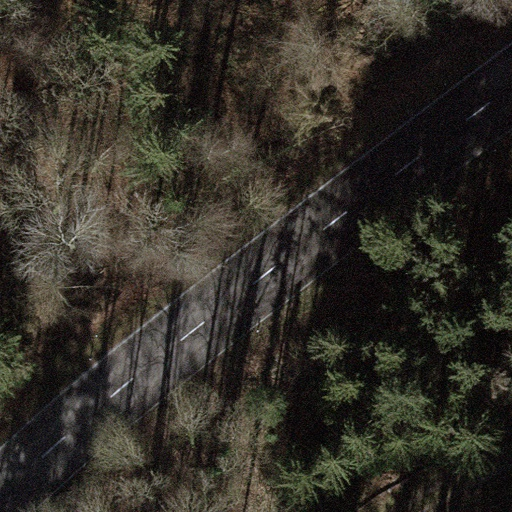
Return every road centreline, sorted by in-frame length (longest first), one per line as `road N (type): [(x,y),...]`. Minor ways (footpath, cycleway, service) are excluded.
road 1 (secondary): [(511,87),(223,308),(0,502)]
road 2 (track): [(511,443),(395,511)]
